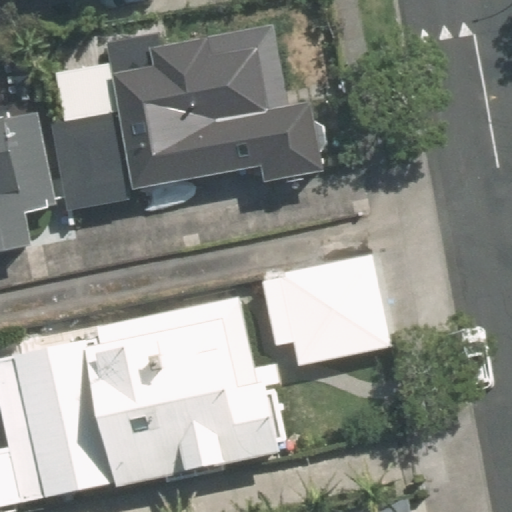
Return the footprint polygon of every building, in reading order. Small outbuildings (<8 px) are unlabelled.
[(0,0),(3,14),(92,0),(0,0)] [(132,63),(152,181),(283,159),(285,174),(344,164),(332,95),(304,100),(290,18),(170,38),(174,56),(132,63)] [(0,250),(54,242),(31,105),(0,110),(0,250)] [(63,118),(78,206),(150,194),(135,106),(63,118)] [(385,240),(275,265),(295,358),(406,334),(385,240)] [(7,351),(37,496),(307,441),(292,370),(278,373),(261,287),(115,316),(118,328),(7,351)] [(342,510),(341,511),(428,511),(426,495),(342,510)]
